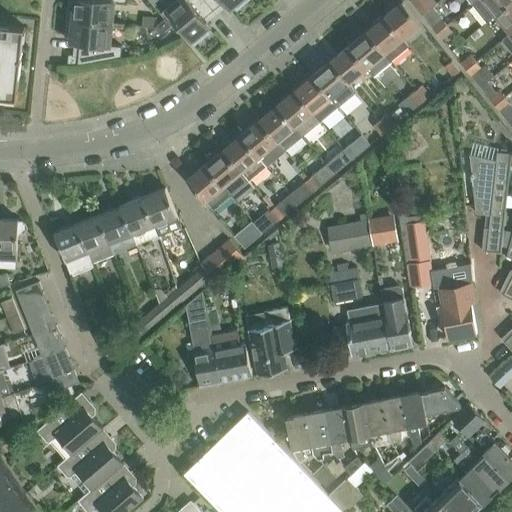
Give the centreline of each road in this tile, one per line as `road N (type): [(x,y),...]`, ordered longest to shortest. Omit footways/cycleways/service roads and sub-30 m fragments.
road 1 (residential): [(511,422),(464,370),(437,355),(198,401),(159,440)]
road 2 (residential): [(38,147),(133,137),(194,111),(326,0)]
road 3 (residential): [(38,147),(48,0)]
